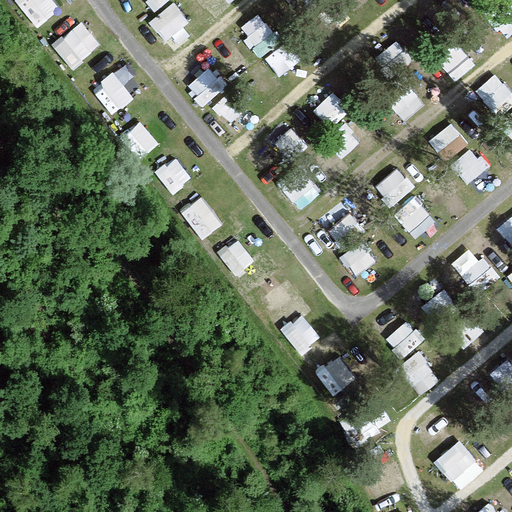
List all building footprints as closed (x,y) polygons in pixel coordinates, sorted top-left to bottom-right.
[(38,22),(62,0),(19,0),(38,22)] [(169,0),(146,18),(161,39),(186,20),(170,0),(169,0)] [(281,0),(254,0),(252,1),(275,31),(294,17),(281,0)] [(435,0),(420,10),(433,30),(452,18),(440,0),(435,0)] [(437,0),(452,10),(459,0),(437,0)] [(408,9),(392,20),(410,48),(426,37),(408,9)] [(61,47),(75,67),(108,43),(94,23),(61,47)] [(234,24),(214,41),(238,70),(258,54),(234,24)] [(278,46),(291,62),(308,49),(296,32),(278,46)] [(451,52),(467,66),(481,50),(465,36),(451,52)] [(201,98),(223,79),(197,50),(175,69),(201,98)] [(251,70),(269,90),(288,74),(270,54),(251,70)] [(92,93),(108,110),(137,84),(120,67),(92,93)] [(336,69),(312,93),(331,112),(356,88),(336,69)] [(227,85),(209,102),(235,131),(254,114),(227,85)] [(465,92),(449,109),(479,137),(495,120),(465,92)] [(386,109),(396,123),(415,110),(405,96),(386,109)] [(280,121),(288,138),(308,128),(299,111),(280,121)] [(353,111),(337,126),(363,153),(379,138),(353,111)] [(486,133),(501,151),(511,141),(511,132),(501,120),(486,133)] [(147,122),(134,132),(149,151),(162,140),(147,122)] [(419,147),(438,162),(456,140),(438,125),(419,147)] [(269,128),(248,145),(264,164),(285,147),(269,128)] [(327,180),(348,163),(335,146),(314,163),(327,180)] [(483,187),(498,170),(473,147),(457,164),(483,187)] [(180,159),(159,175),(181,203),(201,187),(180,159)] [(294,162),(276,177),(301,206),(319,190),(294,162)] [(444,197),(456,214),(469,204),(442,167),(421,183),(436,203),(444,197)] [(231,201),(202,229),(220,249),(250,222),(231,201)] [(501,242),(511,233),(511,209),(508,204),(485,224),(501,242)] [(471,249),(489,273),(509,258),(492,234),(471,249)] [(252,288),(282,262),(264,241),(234,268),(252,288)] [(354,243),(333,259),(346,277),(367,262),(354,243)] [(460,295),(480,278),(457,252),(437,269),(460,295)] [(298,281),(265,302),(279,323),(312,302),(298,281)] [(435,283),(422,291),(436,313),(449,305),(435,283)] [(423,291),(406,297),(417,326),(434,319),(423,291)] [(407,316),(388,331),(402,349),(421,334),(407,316)] [(331,317),(297,349),(315,369),(349,337),(331,317)] [(345,356),(328,367),(338,382),(380,354),(373,343),(348,360),(345,356)] [(361,432),(377,416),(358,398),(342,414),(361,432)] [(443,447),(461,473),(494,449),(475,423),(443,447)] [(396,454),(363,469),(375,496),(408,481),(396,454)] [(511,504),(498,484),(476,498),(485,511),(504,511),(511,507),(511,504)] [(482,511),(474,501),(460,511),(482,511)]
